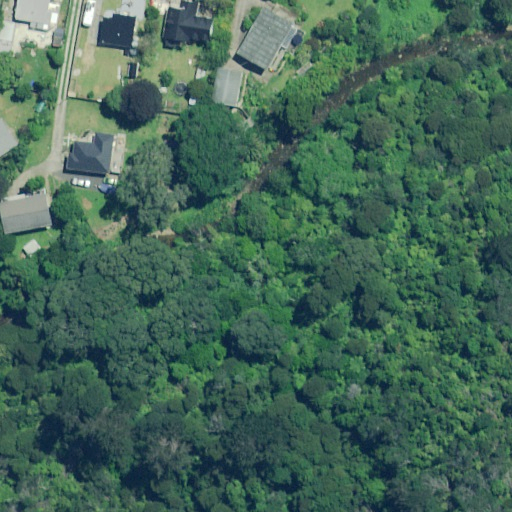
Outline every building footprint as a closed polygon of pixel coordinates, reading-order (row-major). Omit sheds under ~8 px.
[(51,0),(21,0),(19,19),(40,22),(39,26),(57,29),(61,4),(51,3),(51,0)] [(145,0),(120,0),(118,13),(105,11),(100,42),(133,48),(138,18),(143,18),(145,0)] [(217,18),(199,15),(201,2),(189,0),(169,0),(162,45),(193,51),(194,41),(213,45),(217,18)] [(308,31),(266,8),(240,54),(270,70),(281,48),(294,56),(308,31)] [(20,25),(3,22),(0,39),(0,59),(13,62),(20,25)] [(98,47),(84,43),(80,63),(94,67),(98,47)] [(140,77),(141,62),(130,61),(129,76),(140,77)] [(243,73),(218,69),(212,102),(237,106),(243,73)] [(207,71),(198,70),(195,82),(205,83),(207,71)] [(0,157),(20,145),(3,119),(0,121),(0,157)] [(115,135),(94,133),(94,142),(64,140),(61,169),(122,174),(124,152),(113,151),(115,135)] [(41,169),(37,157),(23,162),(28,174),(41,169)] [(54,225),(48,194),(1,202),(7,234),(54,225)]
